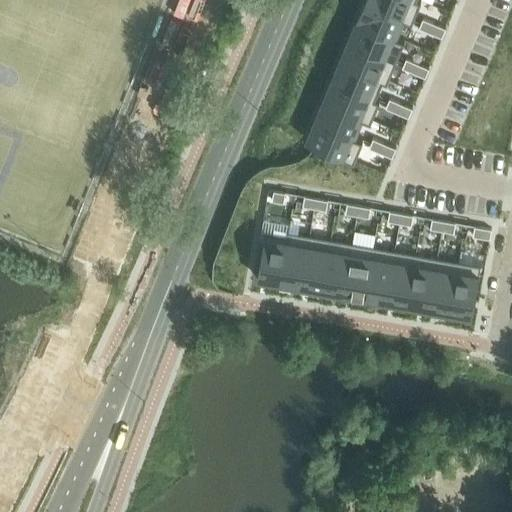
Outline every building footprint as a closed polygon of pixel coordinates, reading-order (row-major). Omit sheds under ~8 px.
[(366,0),(365,0),(357,20),(405,39),(405,38),(396,35),(404,17),(413,20),(413,19),(366,0)] [(366,0),(413,19),(421,0),(366,0)] [(423,18),(419,27),(430,32),(434,23),(423,18)] [(357,20),(349,40),(396,59),(405,39),(357,20)] [(434,23),(430,32),(442,37),(446,28),(434,23)] [(349,40),(341,59),(388,79),(396,59),(349,40)] [(406,58),(403,67),(414,72),(418,63),(406,58)] [(341,59),(332,79),(380,99),(380,98),(376,96),(383,78),(388,80),(388,79),(341,59)] [(418,63),(414,72),(425,77),(429,67),(418,63)] [(332,79),(324,99),(372,119),(380,99),(332,79)] [(390,98),(386,107),(397,112),(401,103),(390,98)] [(324,99),(316,119),(363,139),(364,138),(355,134),(362,116),(371,120),(372,119),(324,99)] [(401,103),(397,112),(409,117),(413,107),(401,103)] [(316,119),(307,140),(318,145),(355,160),(363,139),(316,119)] [(373,138),(369,147),(381,152),(385,143),(373,138)] [(385,143),(381,152),(392,156),(396,147),(385,143)] [(274,190),(272,200),(284,202),(286,193),(274,190)] [(305,196),(303,206),(315,208),(317,198),(305,196)] [(317,198),(315,208),(327,210),(328,200),(317,198)] [(347,203),(346,213),(357,215),(359,205),(347,203)] [(359,205),(357,215),(369,217),(371,208),(359,205)] [(390,211),(388,221),(400,223),(402,213),(390,211)] [(402,213),(400,223),(412,225),(413,215),(402,213)] [(432,218),(431,228),(443,230),(444,221),(432,218)] [(444,221),(443,230),(454,232),(456,223),(444,221)] [(475,226),(473,236),(490,239),(492,229),(475,226)] [(266,231),(258,277),(280,281),(289,230),(288,230),(287,235),(266,231)] [(289,230),(280,281),(301,285),(310,234),(289,230)] [(310,234),(301,285),(322,288),(331,238),(310,234)] [(331,238),(322,288),(344,292),(353,242),(331,238)] [(353,242),(344,292),(365,296),(374,245),(353,242)] [(374,245),(365,296),(386,300),(395,249),(374,245)] [(395,249),(386,300),(408,304),(416,253),(395,249)] [(416,253),(408,304),(429,307),(438,257),(416,253)] [(438,257),(429,307),(450,311),(459,260),(438,257)] [(459,260),(450,311),(472,315),(481,264),(459,260)]
